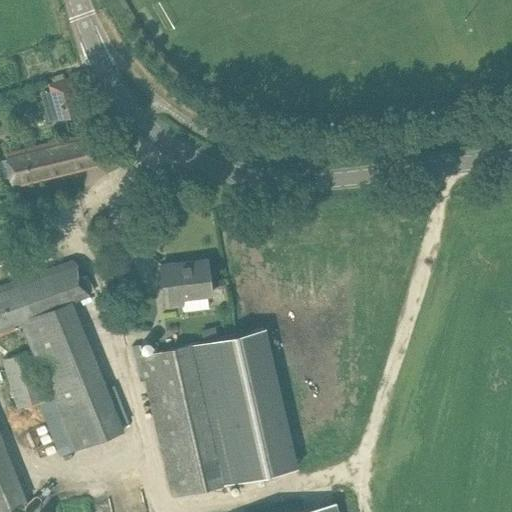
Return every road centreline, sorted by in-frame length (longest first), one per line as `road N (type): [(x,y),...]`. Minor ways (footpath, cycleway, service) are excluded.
road 1 (tertiary): [(511,158),(321,181),(266,181),(216,169),(141,124),(121,101),(75,0)]
road 2 (track): [(450,166),(357,471),(365,511)]
